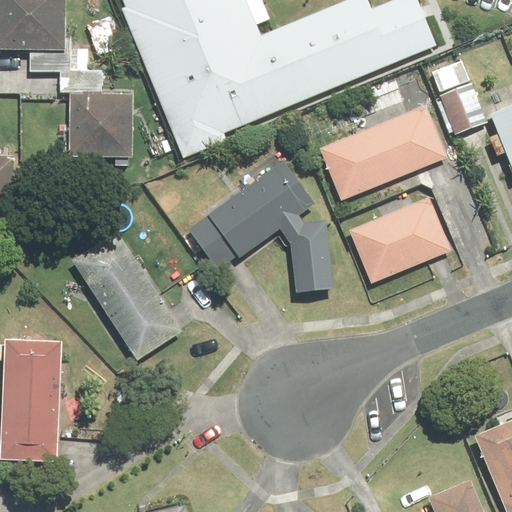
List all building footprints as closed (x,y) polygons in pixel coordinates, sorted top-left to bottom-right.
[(0,0),(0,53),(64,54),(64,0),(0,0)] [(126,0),(128,4),(120,7),(181,160),(444,56),(423,0),(397,0),(377,9),(373,0),(354,0),(261,38),(247,0),(126,0)] [(463,62),(431,74),(454,137),(487,125),(463,62)] [(67,98),(68,161),(132,161),(132,97),(67,98)] [(319,151),(341,204),(447,161),(426,108),(319,151)] [(511,110),(489,119),(511,177),(511,110)] [(0,159),(0,221),(15,221),(14,159),(0,159)] [(325,224),(303,227),(299,221),(316,208),(282,164),(188,233),(221,277),(279,235),(290,250),(296,296),(333,291),(325,224)] [(428,202),(349,233),(370,286),(449,254),(428,202)] [(118,238),(73,267),(135,365),(181,336),(118,238)] [(63,344),(4,342),(0,440),(0,463),(58,466),(63,344)] [(511,511),(511,424),(474,440),(503,511),(511,511)] [(482,511),(471,483),(427,501),(431,511),(482,511)]
